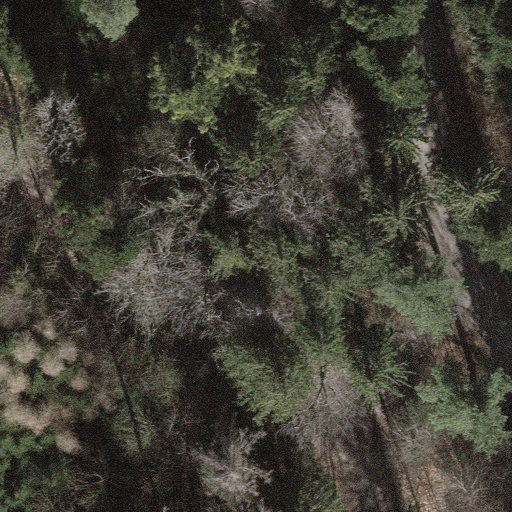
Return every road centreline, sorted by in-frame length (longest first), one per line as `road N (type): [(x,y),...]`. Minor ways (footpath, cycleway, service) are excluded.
road 1 (track): [(0,167),(362,433)]
road 2 (track): [(438,199),(362,433)]
road 3 (track): [(437,0),(438,199)]
road 4 (track): [(438,199),(511,326)]
